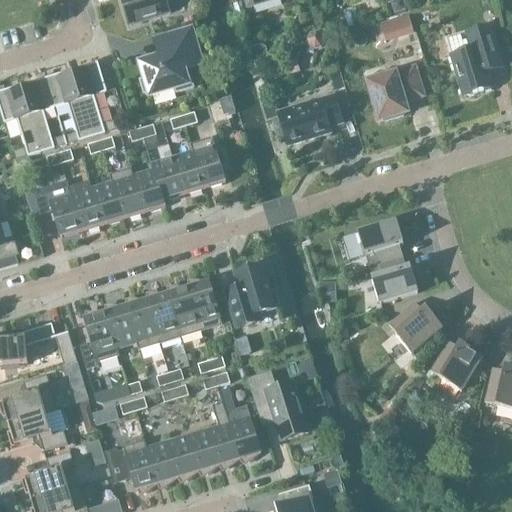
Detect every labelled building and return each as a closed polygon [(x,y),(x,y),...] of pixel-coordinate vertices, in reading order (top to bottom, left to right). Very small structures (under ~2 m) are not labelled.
[(121,0),(130,27),(170,15),(165,0),(121,0)] [(244,0),(246,3),(249,2),(251,9),(279,0),(282,0),(284,2),(291,0),(244,0)] [(380,26),(386,44),(414,36),(408,17),(380,26)] [(472,51),(452,57),(464,98),(468,96),(471,98),(474,98),(477,96),(479,93),(493,89),(489,75),(502,71),(489,28),(467,35),(472,51)] [(163,39),(169,57),(141,65),(145,80),(141,82),(145,95),(149,94),(151,98),(175,91),(176,95),(194,89),(191,78),(187,79),(184,71),(202,65),(192,31),(163,39)] [(73,72),(72,72),(93,139),(106,135),(118,131),(116,123),(103,127),(99,113),(96,112),(94,109),(93,106),(93,102),(94,99),(97,97),(100,96),(104,95),(107,94),(98,64),(81,69),(82,72),(74,75),(73,72)] [(372,83),(368,84),(380,123),(383,122),(384,124),(404,117),(404,115),(407,114),(404,103),(422,97),(414,71),(392,77),(391,74),(380,74),(371,79),(372,83)] [(63,75),(47,80),(56,110),(59,109),(62,106),(66,105),(69,106),(72,108),(75,111),(76,114),(75,117),(72,121),(77,135),(65,138),(67,147),(79,143),(93,139),(72,72),(73,75),(64,78),(63,75)] [(340,75),(331,77),(335,90),(344,88),(340,75)] [(22,87),(42,155),(55,151),(55,150),(67,147),(65,138),(53,142),(48,128),(44,126),(42,123),(41,120),(41,116),(43,113),(45,111),(49,110),(53,110),(56,110),(47,80),(31,85),(32,87),(23,90),(22,87)] [(13,90),(0,93),(0,109),(4,124),(7,123),(11,121),(14,120),(18,120),(21,122),(23,125),(24,128),(24,132),(21,135),(26,150),(14,153),(14,154),(16,162),(29,158),(29,159),(42,155),(22,87),(21,88),(22,90),(13,93),(13,90)] [(278,114),(288,148),(331,135),(329,130),(343,126),(335,97),(320,102),(321,105),(280,117),(279,114),(278,114)] [(198,125),(195,115),(183,118),(186,129),(198,125)] [(183,118),(171,122),(174,132),(186,129),(183,118)] [(157,138),(154,127),(142,131),(145,141),(157,138)] [(142,131),(130,134),(133,145),(145,141),(142,131)] [(100,143),(103,154),(116,150),(113,140),(100,143)] [(194,154),(205,192),(227,185),(221,167),(226,166),(222,154),(218,156),(213,140),(191,146),(193,154),(194,154)] [(100,143),(88,147),(91,157),(103,154),(100,143)] [(74,162),(71,152),(59,156),(62,166),(74,162)] [(185,198),(205,192),(194,154),(193,154),(173,160),(185,198)] [(59,156),(47,159),(50,170),(62,166),(59,156)] [(165,204),(185,198),(173,160),(152,167),(153,172),(154,172),(164,204),(165,204)] [(131,171),(110,177),(113,185),(124,222),(145,216),(133,178),(131,171)] [(164,204),(154,172),(153,172),(134,178),(133,178),(145,216),(166,210),(165,204),(164,204)] [(103,229),(92,191),(90,183),(69,189),(71,197),(83,235),(103,229)] [(92,191),(103,229),(124,222),(113,185),(112,185),(92,191)] [(83,235),(71,197),(69,189),(59,192),(57,187),(34,193),(41,217),(53,214),(61,239),(68,237),(69,239),(83,235)] [(397,223),(358,235),(366,259),(376,256),(379,267),(407,259),(404,247),(397,223)] [(0,262),(19,257),(16,243),(8,245),(2,225),(0,225),(0,262)] [(407,259),(379,267),(383,279),(373,282),(380,306),(418,295),(411,270),(407,259)] [(239,289),(225,293),(237,330),(259,323),(257,316),(277,310),(275,306),(278,305),(275,293),(272,294),(264,266),(234,275),(239,289)] [(190,290),(189,290),(202,334),(223,327),(210,284),(209,283),(195,283),(195,288),(190,290)] [(190,290),(189,289),(175,289),(175,295),(169,296),(168,297),(181,340),(202,334),(189,290),(190,290)] [(168,295),(154,295),(154,301),(148,303),(147,303),(161,346),(181,340),(168,297),(169,296),(168,295)] [(133,307),(128,309),(127,309),(138,345),(137,345),(139,353),(161,346),(147,303),(148,303),(148,302),(133,301),(133,307)] [(396,337),(412,357),(443,331),(426,311),(423,314),(415,305),(389,327),(397,336),(396,337)] [(128,309),(127,308),(113,308),(112,313),(107,315),(106,315),(117,351),(118,351),(137,345),(138,345),(127,309),(128,309)] [(107,314),(92,314),(92,320),(85,322),(92,345),(80,349),(87,372),(99,369),(98,365),(120,358),(118,351),(117,351),(106,315),(107,315),(107,314)] [(78,364),(69,335),(56,339),(53,327),(16,338),(17,342),(0,343),(0,368),(29,366),(27,349),(56,340),(65,368),(78,364)] [(250,355),(245,340),(236,343),(241,358),(250,355)] [(440,381),(462,394),(483,360),(461,347),(459,351),(448,344),(431,373),(441,380),(440,381)] [(214,373),(226,370),(223,359),(211,363),(214,373)] [(202,377),(214,373),(211,363),(199,366),(202,377)] [(496,409),(511,412),(511,371),(506,370),(505,374),(493,371),(485,404),(497,407),(496,409)] [(169,375),(173,386),(185,382),(181,372),(169,375)] [(263,428),(276,424),(282,443),(309,434),(293,385),(277,390),(272,373),(248,381),(263,428)] [(169,375),(157,379),(160,389),(173,386),(169,375)] [(231,385),(228,375),(215,379),(218,389),(231,385)] [(27,397),(0,404),(0,409),(3,421),(7,420),(9,427),(47,415),(47,416),(58,413),(48,378),(23,385),(27,397)] [(207,393),(218,389),(215,379),(203,382),(207,393)] [(131,398),(128,388),(127,384),(94,394),(98,402),(106,404),(131,398)] [(140,384),(128,388),(131,398),(143,394),(140,384)] [(189,398),(186,387),(174,391),(177,402),(189,398)] [(177,402),(174,391),(162,395),(165,405),(177,402)] [(145,400),(133,404),(136,414),(148,410),(145,400)] [(124,418),(136,414),(133,404),(121,407),(124,418)] [(220,468),(226,466),(229,470),(241,462),(241,461),(240,461),(229,426),(226,414),(223,405),(213,408),(219,429),(209,432),(220,468)] [(247,407),(226,414),(229,426),(240,461),(241,461),(246,459),(250,464),(261,456),(261,455),(262,455),(247,407)] [(11,434),(8,435),(12,450),(41,442),(44,454),(68,446),(64,433),(53,437),(47,416),(47,415),(9,427),(11,434)] [(205,472),(209,477),(221,469),(221,467),(220,468),(209,432),(188,438),(199,474),(200,474),(205,472)] [(185,478),(188,483),(200,475),(200,474),(199,474),(188,438),(168,444),(179,480),(185,478)] [(147,496),(158,487),(158,486),(148,451),(145,443),(123,449),(124,452),(119,453),(118,451),(105,455),(115,486),(133,481),(136,493),(143,491),(147,496)] [(158,486),(164,485),(167,489),(180,481),(179,480),(168,444),(148,451),(158,486)] [(50,473),(22,482),(26,497),(30,496),(32,503),(70,492),(69,491),(63,471),(75,467),(71,454),(47,461),(50,473)] [(34,510),(31,511),(30,511),(88,511),(81,488),(69,491),(70,492),(32,503),(34,510)] [(311,511),(309,505),(315,503),(310,488),(280,497),(280,499),(283,498),(287,510),(280,511),(311,511)]
